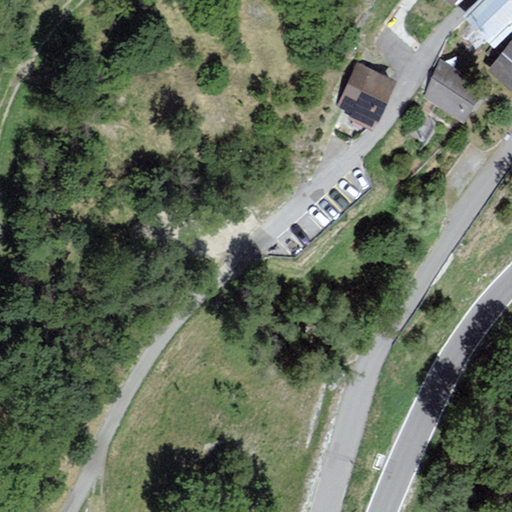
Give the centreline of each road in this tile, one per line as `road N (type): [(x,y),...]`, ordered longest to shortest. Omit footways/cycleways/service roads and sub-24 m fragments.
road 1 (residential): [(420,64),(371,138),(182,311),(126,395),(69,511)]
road 2 (residential): [(325,511),(376,351),(511,149)]
road 3 (unclassified): [(382,511),(466,335),(511,282)]
road 4 (track): [(0,115),(23,66),(75,0)]
